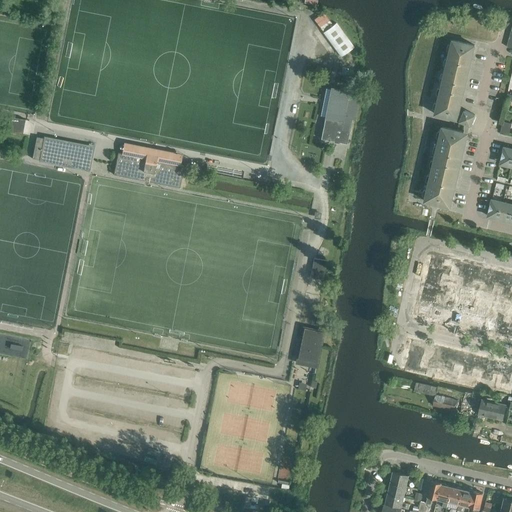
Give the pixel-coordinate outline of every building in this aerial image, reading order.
[(336,23),(323,32),(341,57),(354,47),(336,23)] [(453,40),(449,55),(468,59),(470,52),(472,52),(472,54),(473,54),(475,45),(453,40)] [(449,55),(446,69),(465,74),(468,59),(449,55)] [(446,69),(442,84),(461,89),(465,74),(446,69)] [(442,84),(439,99),(458,103),(461,89),(442,84)] [(328,118),(325,117),(321,139),(347,144),(352,119),(355,120),(361,93),(349,90),(342,89),(341,91),(334,90),(328,118)] [(458,103),(439,99),(435,114),(457,119),(461,120),(470,124),(475,114),(465,110),(464,112),(459,110),(457,117),(457,118),(454,118),(458,103)] [(7,131),(22,134),(25,119),(10,116),(7,131)] [(500,131),(509,133),(511,123),(503,121),(500,131)] [(442,127),(439,142),(461,147),(464,133),(465,133),(465,132),(442,127)] [(32,159),(39,160),(77,167),(80,167),(82,166),(84,165),(85,162),(88,147),(36,137),(32,159)] [(439,142),(435,156),(458,162),(461,147),(439,142)] [(113,174),(180,187),(184,166),(180,165),(182,155),(124,143),(122,153),(118,153),(113,174)] [(501,163),(511,166),(511,164),(511,148),(504,147),(501,163)] [(435,156),(432,171),(454,176),(458,162),(435,156)] [(432,171),(428,186),(451,191),(454,176),(432,171)] [(451,191),(428,186),(425,201),(450,207),(452,198),(451,198),(451,199),(449,198),(451,191)] [(488,216),(499,218),(503,202),(492,199),(488,216)] [(500,217),(510,220),(511,211),(511,204),(503,202),(499,218),(500,219),(500,217)] [(431,255),(417,314),(431,317),(445,258),(431,255)] [(314,258),(310,277),(323,280),(327,261),(314,258)] [(459,278),(511,287),(511,272),(462,263),(459,278)] [(442,275),(452,275),(451,280),(458,280),(458,272),(451,271),(451,265),(443,265),(442,275)] [(439,283),(439,293),(454,294),(454,284),(439,283)] [(471,295),(459,293),(458,307),(467,308),(468,301),(470,301),(471,295)] [(478,314),(488,316),(492,295),(480,293),(478,305),(480,306),(478,314)] [(498,307),(510,309),(511,300),(500,297),(498,307)] [(448,324),(511,336),(511,321),(451,309),(448,324)] [(298,358),(317,362),(323,332),(304,328),(300,345),(298,358)] [(410,338),(406,369),(420,371),(424,340),(410,338)] [(511,376),(511,361),(442,346),(439,360),(444,361),(441,374),(452,377),(455,363),(464,366),(461,379),(470,381),(473,368),(503,375),(501,382),(510,384),(511,377),(511,376)] [(436,396),(433,405),(455,411),(458,400),(436,394),(438,387),(416,382),(414,390),(436,396)] [(460,412),(476,416),(479,403),(480,398),(465,394),(460,412)] [(479,414),(502,419),(506,405),(482,399),(479,414)] [(391,481),(391,482),(407,486),(409,478),(413,479),(414,476),(393,471),(392,476),(391,477),(390,480),(391,481)] [(418,488),(424,489),(426,479),(420,478),(418,488)] [(437,499),(441,483),(432,480),(426,502),(421,501),(418,511),(423,511),(426,503),(431,504),(432,497),(437,499)] [(388,487),(387,493),(404,497),(407,486),(391,482),(390,487),(388,487)] [(446,508),(448,501),(452,487),(447,485),(446,484),(441,483),(437,499),(444,500),(442,507),(446,508)] [(448,501),(459,504),(462,489),(461,488),(457,487),(456,488),(452,487),(448,501)] [(463,505),(469,507),(473,491),(468,490),(467,490),(462,489),(459,504),(457,510),(462,511),(463,505)] [(473,490),(473,491),(469,507),(475,508),(473,511),(478,511),(483,493),(473,490)] [(404,497),(387,493),(386,498),(387,500),(386,503),(409,508),(410,503),(403,502),(404,497)] [(488,494),(485,505),(491,507),(494,495),(488,494)] [(243,507),(249,509),(251,497),(246,496),(243,507)] [(511,499),(505,498),(502,509),(511,511),(511,499)]
